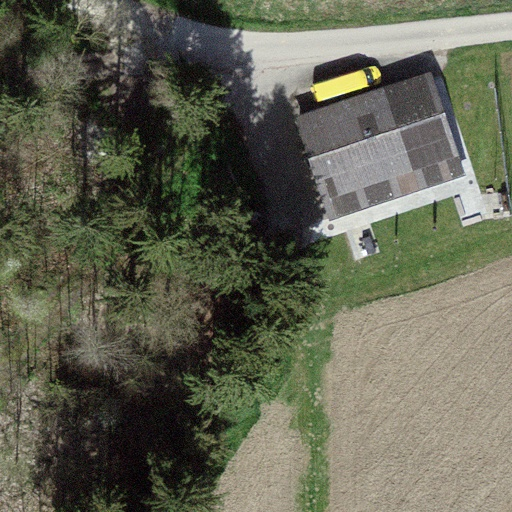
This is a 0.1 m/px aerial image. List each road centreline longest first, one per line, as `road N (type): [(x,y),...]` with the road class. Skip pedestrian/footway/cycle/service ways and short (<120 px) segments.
road 1 (track): [(0,79),(257,48),(0,371)]
road 2 (unclassified): [(102,0),(257,48),(293,50),(511,22)]
